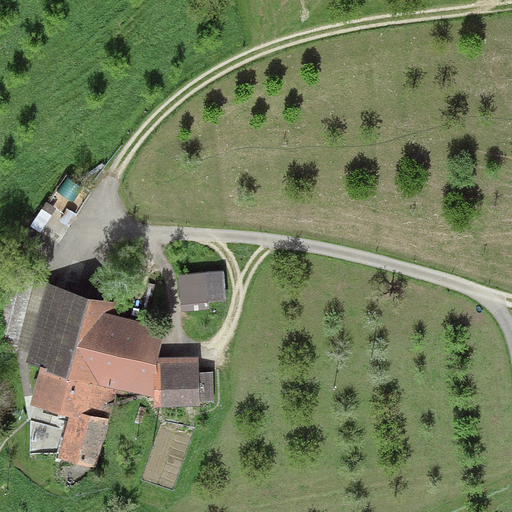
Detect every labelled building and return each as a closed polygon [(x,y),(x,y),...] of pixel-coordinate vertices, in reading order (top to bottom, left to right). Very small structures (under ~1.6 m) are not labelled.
[(69,179),(51,205),(73,221),(92,195),(69,179)] [(12,272),(0,316),(0,339),(20,345),(37,278),(12,272)] [(182,278),(184,305),(225,303),(224,276),(182,278)] [(62,293),(32,402),(72,413),(106,422),(116,386),(148,394),(165,330),(119,318),(121,309),(62,293)] [(199,362),(159,363),(160,405),(199,404),(199,377),(199,362)] [(214,376),(199,377),(199,404),(215,404),(214,376)] [(96,462),(106,422),(72,413),(61,453),(96,462)]
